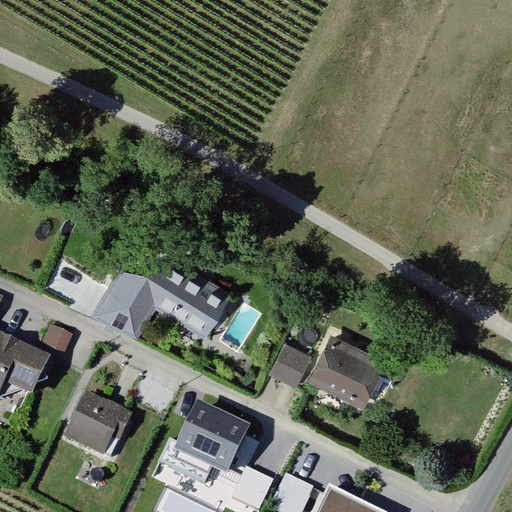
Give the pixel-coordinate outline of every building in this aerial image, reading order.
[(128,263),(94,247),(78,281),(112,297),(128,263)] [(228,289),(170,254),(144,298),(202,333),(228,289)] [(388,358),(331,330),(308,377),(365,405),(388,358)] [(48,359),(0,335),(0,393),(6,382),(30,394),(48,359)] [(311,355),(284,341),(268,371),(295,385),(311,355)] [(131,416),(87,394),(64,439),(102,458),(112,438),(118,441),(131,416)] [(236,429),(190,408),(168,455),(214,476),(236,429)] [(262,508),(275,477),(248,466),(235,496),(262,508)] [(357,511),(366,496),(315,471),(294,511),(357,511)]
